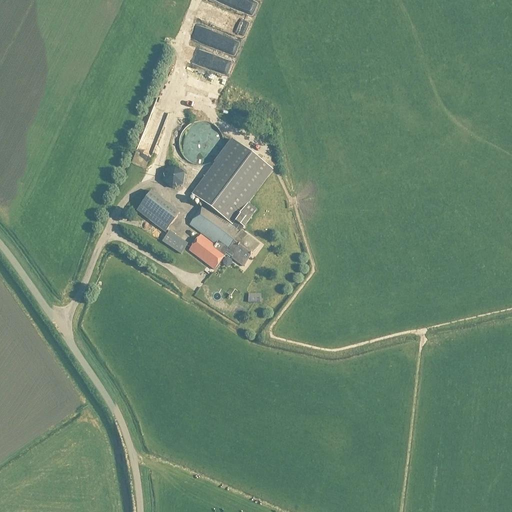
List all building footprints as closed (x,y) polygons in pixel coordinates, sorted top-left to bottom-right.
[(176,23),(169,19),(163,29),(171,33),(176,23)] [(211,85),(207,85),(208,76),(202,75),(199,93),(209,94),(211,85)] [(220,96),(220,79),(208,79),(208,85),(211,85),(211,96),(220,96)] [(232,141),(208,174),(192,196),(205,206),(189,226),(201,234),(197,240),(223,259),(225,256),(224,256),(226,254),(232,258),(232,259),(243,267),(259,246),(240,232),(256,210),(247,203),(272,170),(232,141)] [(132,160),(145,163),(148,149),(135,146),(132,160)] [(173,187),(180,181),(172,170),(165,176),(173,187)] [(136,211),(165,233),(179,214),(151,192),(136,211)] [(181,255),(187,245),(168,232),(162,243),(181,255)] [(214,271),(222,260),(196,241),(188,251),(214,271)] [(248,295),(248,303),(260,303),(260,295),(248,295)]
